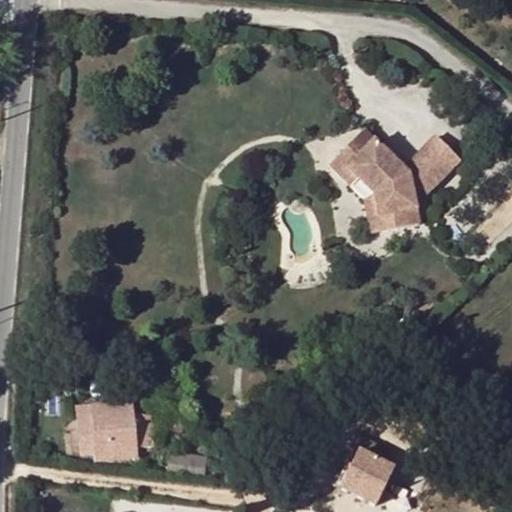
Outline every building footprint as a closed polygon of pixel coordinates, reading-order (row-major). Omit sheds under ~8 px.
[(358,123),(331,149),(353,172),(345,178),(359,193),(367,187),(370,209),(393,206),(396,221),(412,218),(409,193),(418,192),(455,155),(431,132),(400,163),(358,123)] [(353,172),(331,149),(324,156),(345,178),(353,172)] [(362,226),(396,221),(393,206),(370,209),(367,187),(359,193),(362,226)] [(132,402),(74,408),(79,456),(90,455),(92,461),(136,457),(135,446),(151,445),(147,415),(133,416),(132,402)] [(172,414),(165,422),(181,433),(187,425),(172,414)] [(356,454),(362,441),(355,437),(348,450),(356,454)] [(386,452),(362,441),(356,454),(339,490),(373,506),(391,470),(380,465),(386,452)] [(296,445),(273,469),(286,481),(309,456),(296,445)] [(406,511),(411,504),(393,496),(384,511),(406,511)]
